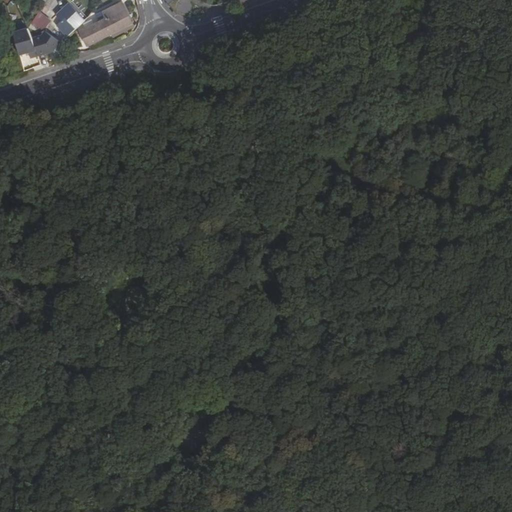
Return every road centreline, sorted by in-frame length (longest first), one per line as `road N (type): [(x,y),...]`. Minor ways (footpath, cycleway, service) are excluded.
road 1 (track): [(0,167),(70,134),(171,107),(221,108),(255,119),(348,182)]
road 2 (track): [(0,400),(327,511)]
road 3 (track): [(162,456),(263,325),(348,182)]
road 4 (track): [(348,182),(387,88),(511,54)]
road 5 (track): [(348,182),(511,249)]
road 6 (tertiary): [(0,98),(120,58)]
